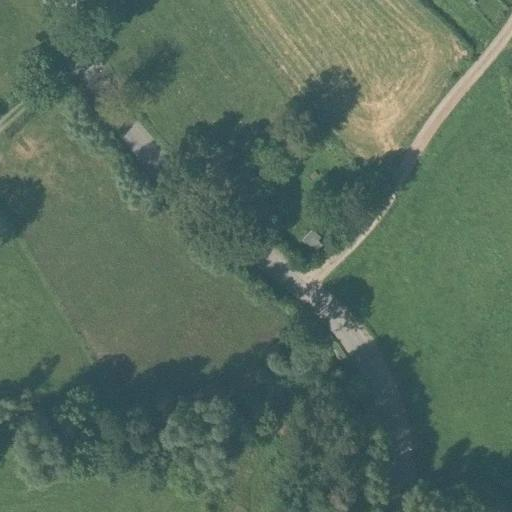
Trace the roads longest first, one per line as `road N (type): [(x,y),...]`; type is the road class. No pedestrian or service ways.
road 1 (tertiary): [(407,511),(397,444),(364,354),(304,287),(196,203),(125,129),(59,0)]
road 2 (track): [(304,287),(359,237),(511,19)]
